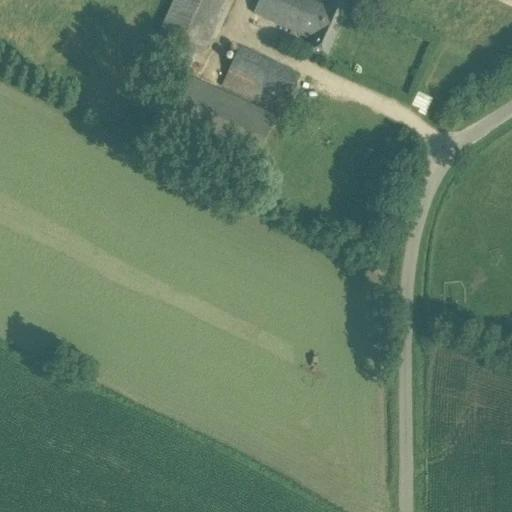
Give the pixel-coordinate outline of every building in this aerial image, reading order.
[(174,0),(159,33),(203,52),(227,0),(174,0)] [(302,0),(261,0),(253,15),(312,42),(327,10),(302,0)] [(331,2),(327,10),(312,42),(309,50),(327,58),(349,10),(331,2)] [(192,64),(196,54),(182,47),(178,57),(192,64)] [(240,48),(221,87),(280,114),(298,75),(240,48)] [(247,182),(277,115),(194,78),(164,146),(247,182)] [(282,202),(301,156),(270,143),(251,188),(282,202)]
